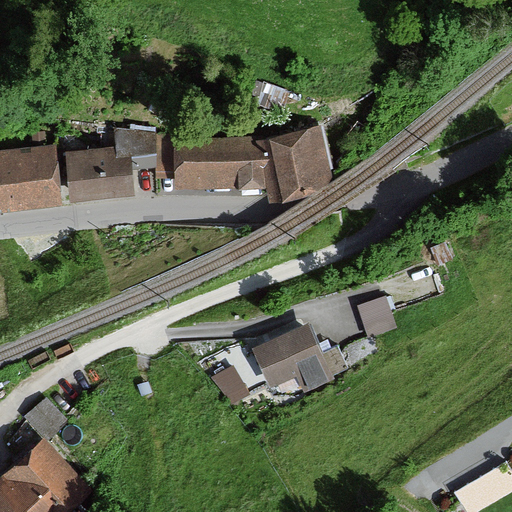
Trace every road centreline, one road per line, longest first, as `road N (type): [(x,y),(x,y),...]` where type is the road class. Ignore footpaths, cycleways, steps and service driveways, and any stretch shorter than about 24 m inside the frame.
road 1 (residential): [(415,191),(396,223),(358,249),(76,362),(36,389)]
road 2 (unclassified): [(415,191),(359,202),(0,227)]
